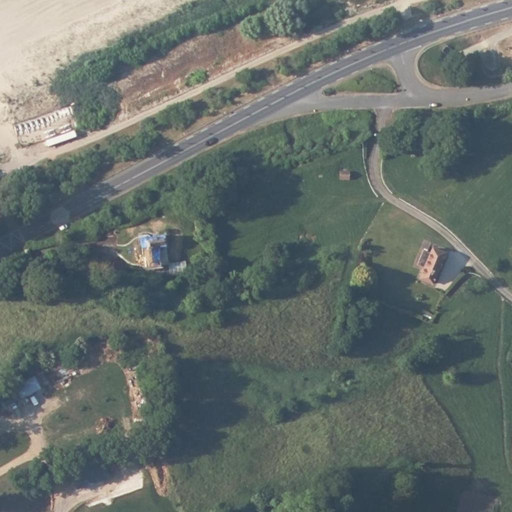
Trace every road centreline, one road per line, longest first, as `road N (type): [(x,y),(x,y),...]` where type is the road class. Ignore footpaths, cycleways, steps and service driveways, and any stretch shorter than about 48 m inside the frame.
road 1 (track): [(398,5),(129,121),(0,167)]
road 2 (secondary): [(0,250),(278,100)]
road 3 (tertiary): [(278,100),(423,98)]
road 4 (secondary): [(278,100),(398,43)]
